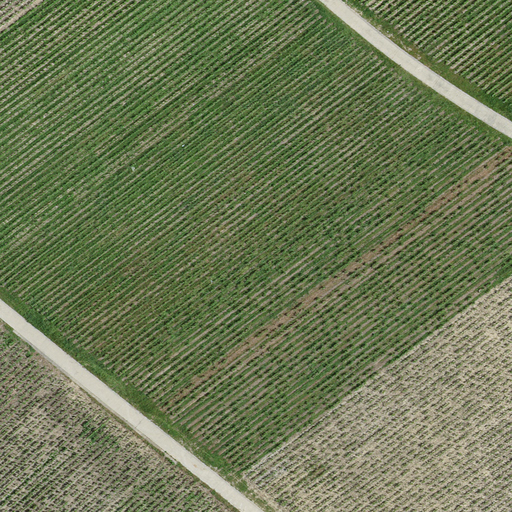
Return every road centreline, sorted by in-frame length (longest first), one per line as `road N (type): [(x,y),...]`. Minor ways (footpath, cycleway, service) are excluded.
road 1 (track): [(0,307),(253,511)]
road 2 (track): [(511,129),(330,0)]
